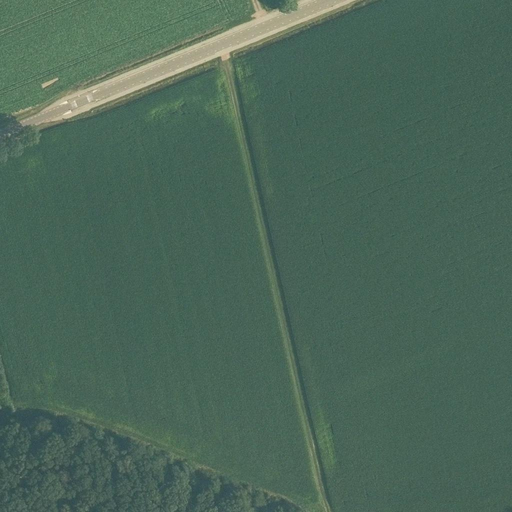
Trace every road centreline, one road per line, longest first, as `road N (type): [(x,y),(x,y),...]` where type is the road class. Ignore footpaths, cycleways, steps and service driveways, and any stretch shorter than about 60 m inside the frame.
road 1 (track): [(327,511),(221,48)]
road 2 (tertiary): [(0,141),(337,0)]
